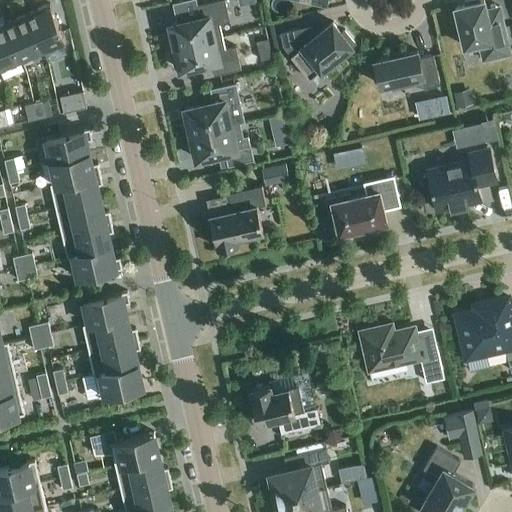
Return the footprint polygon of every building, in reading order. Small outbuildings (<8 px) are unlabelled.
[(174,43),(175,47),(222,36),(219,24),(230,21),(224,0),(218,0),(197,5),(200,17),(169,24),(170,28),(166,29),(170,44),(174,43)] [(455,7),(464,46),(483,42),(487,58),(510,53),(499,6),(486,9),(484,0),(480,1),(479,0),(466,0),(464,0),(465,4),(455,7)] [(50,4),(27,14),(43,51),(66,41),(50,4)] [(27,14),(5,23),(21,60),(43,51),(27,14)] [(280,32),(283,45),(309,79),(355,43),(344,30),(341,32),(333,22),(309,40),(299,28),(280,32)] [(5,23),(0,24),(0,69),(21,60),(5,23)] [(222,36),(175,47),(176,51),(171,52),(175,67),(179,66),(180,70),(211,63),(213,75),(241,69),(235,46),(225,49),(222,36)] [(374,60),(375,63),(371,64),(374,79),(378,78),(380,85),(391,83),(392,89),(414,84),(412,78),(423,76),(425,87),(439,84),(433,55),(419,58),(417,50),(374,60)] [(184,108),(190,134),(240,122),(240,123),(245,122),(236,83),(210,89),(213,102),(184,108)] [(60,96),(63,113),(87,107),(83,91),(60,96)] [(470,104),(467,93),(452,96),(455,107),(470,104)] [(42,101),(33,103),(37,119),(46,117),(42,101)] [(37,119),(33,103),(25,105),(28,121),(37,119)] [(0,110),(0,127),(9,125),(5,109),(0,110)] [(282,115),(269,118),(275,146),(289,143),(282,115)] [(497,115),(456,123),(460,142),(501,135),(497,115)] [(240,122),(190,134),(196,159),(224,153),(228,166),(254,160),(248,135),(243,137),(240,123),(240,122)] [(46,138),(51,161),(89,152),(86,140),(92,139),(90,128),(46,138)] [(423,175),(426,189),(432,188),(436,209),(451,205),(451,207),(466,204),(466,202),(481,199),(477,183),(496,179),(490,148),(469,153),(471,160),(428,169),(429,174),(423,175)] [(51,161),(56,182),(56,184),(100,174),(98,163),(92,164),(89,152),(51,161)] [(4,160),(7,172),(17,169),(14,158),(4,160)] [(262,169),(265,185),(289,179),(285,164),(262,169)] [(17,169),(7,172),(10,183),(19,181),(17,169)] [(50,184),(55,208),(100,198),(97,185),(102,183),(100,174),(56,184),(56,182),(50,184)] [(364,183),(367,194),(351,197),(350,193),(326,198),(330,216),(335,215),(339,233),(386,222),(383,209),(400,205),(393,176),(364,183)] [(210,216),(216,242),(218,249),(237,244),(236,237),(263,231),(257,207),(266,205),(261,185),(223,194),(223,196),(226,195),(230,211),(210,216)] [(55,208),(61,232),(111,220),(109,211),(103,212),(100,198),(55,208)] [(15,206),(18,218),(28,215),(25,204),(15,206)] [(0,209),(0,216),(1,222),(10,219),(8,208),(0,209)] [(28,215),(18,218),(20,229),(30,227),(28,215)] [(10,219),(1,222),(4,233),(13,231),(10,219)] [(67,257),(73,256),(72,254),(111,246),(108,233),(114,231),(111,220),(61,232),(67,257)] [(72,254),(73,256),(78,278),(122,268),(119,257),(114,258),(111,246),(72,254)] [(32,253),(22,255),(25,266),(35,264),(32,253)] [(13,257),(16,268),(25,266),(22,255),(13,257)] [(35,264),(25,266),(28,278),(37,275),(35,264)] [(25,266),(16,268),(18,280),(28,278),(25,266)] [(83,301),(88,323),(89,326),(127,317),(124,304),(130,302),(127,291),(83,301)] [(477,310),(457,314),(466,352),(485,348),(486,352),(506,347),(511,371),(511,314),(508,296),(475,304),(477,310)] [(82,325),(88,349),(138,337),(136,328),(130,329),(127,317),(89,326),(88,323),(82,325)] [(48,322),(38,324),(41,335),(51,333),(48,322)] [(392,323),(360,331),(369,370),(421,358),(426,382),(444,378),(437,346),(420,350),(415,326),(394,331),(392,323)] [(41,335),(38,324),(29,326),(32,338),(41,335)] [(53,345),(51,333),(41,335),(44,347),(53,345)] [(44,347),(41,335),(32,338),(34,349),(40,348),(44,347)] [(88,349),(94,374),(138,364),(135,350),(140,348),(138,337),(88,349)] [(0,370),(13,367),(8,342),(2,344),(2,347),(0,347),(0,370)] [(138,364),(94,374),(99,396),(143,386),(138,364)] [(0,397),(19,393),(13,367),(0,370),(0,397)] [(53,371),(56,383),(66,380),(63,369),(53,371)] [(36,375),(39,386),(48,384),(46,373),(36,375)] [(66,380),(56,383),(58,394),(68,392),(66,380)] [(51,395),(48,384),(39,386),(42,398),(51,395)] [(252,397),(251,397),(257,423),(278,418),(281,433),(320,424),(317,408),(304,411),(298,386),(271,392),(270,385),(251,390),(252,397)] [(0,419),(24,413),(19,393),(0,397),(0,419)] [(480,404),(486,419),(496,414),(490,400),(480,404)] [(483,454),(473,410),(443,416),(449,439),(459,437),(463,458),(483,454)] [(112,453),(115,465),(159,455),(154,432),(117,441),(114,429),(90,435),(94,454),(112,453)] [(421,505),(423,506),(419,511),(458,511),(461,508),(461,509),(466,501),(465,501),(474,486),(453,473),(460,461),(436,446),(423,468),(437,477),(421,505)] [(269,474),(275,498),(326,486),(321,463),(329,462),(326,447),(284,457),(287,470),(269,474)] [(115,465),(120,489),(170,477),(168,467),(162,468),(159,455),(115,465)] [(0,467),(0,491),(40,482),(35,460),(0,467)] [(364,462),(356,464),(360,479),(367,477),(364,462)] [(57,466),(60,477),(70,475),(67,463),(57,466)] [(76,473),(79,485),(89,483),(86,471),(76,473)] [(70,475),(60,477),(62,489),(72,487),(70,475)] [(120,489),(125,511),(129,511),(170,503),(167,489),(173,488),(170,477),(120,489)] [(0,511),(18,511),(45,506),(40,482),(0,491),(0,511)] [(326,486),(275,498),(278,511),(346,511),(346,506),(332,509),(326,486)] [(172,511),(170,503),(129,511),(172,511)]
